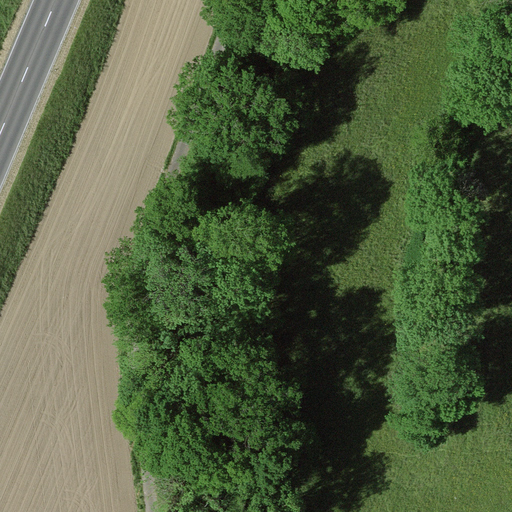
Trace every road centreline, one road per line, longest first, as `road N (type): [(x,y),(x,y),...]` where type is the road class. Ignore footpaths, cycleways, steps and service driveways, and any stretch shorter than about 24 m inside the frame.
road 1 (track): [(145,511),(119,322),(249,0)]
road 2 (primary): [(0,134),(56,0)]
